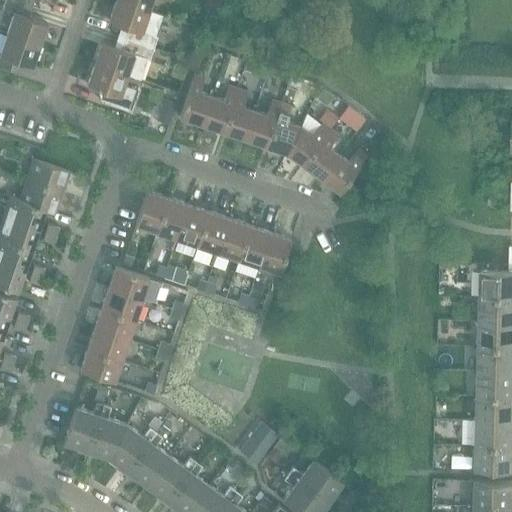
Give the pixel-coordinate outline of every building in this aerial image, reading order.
[(28,16),(32,5),(18,0),(3,0),(1,7),(13,12),(6,32),(39,43),(46,22),(28,16)] [(161,13),(149,9),(123,0),(115,0),(109,19),(127,25),(123,36),(154,46),(158,35),(154,34),(161,13)] [(123,0),(149,9),(152,0),(123,0)] [(32,65),(39,43),(6,32),(0,50),(0,66),(10,70),(14,58),(32,65)] [(151,58),(154,46),(123,36),(119,47),(102,41),(95,62),(127,73),(141,77),(148,57),(151,58)] [(124,84),(127,73),(95,62),(88,83),(105,89),(101,101),(128,110),(135,88),(124,84)] [(201,123),(211,94),(199,90),(204,75),(194,72),(179,116),(201,123)] [(222,131),(237,86),(228,83),(223,98),(211,94),(201,123),(222,131)] [(244,138),(254,108),(242,104),(247,90),(237,86),(222,131),(244,138)] [(265,145),(280,101),(271,98),(266,112),(254,108),(244,138),(265,145)] [(285,152),(299,124),(286,119),(290,104),(280,101),(265,145),(285,152)] [(354,107),(349,103),(344,109),(348,113),(354,107)] [(301,164),(330,126),(322,120),(312,133),(299,124),(285,152),(301,164)] [(320,177),(338,153),(328,145),(338,132),(330,126),(301,164),(320,177)] [(338,153),(320,177),(339,192),(367,154),(374,145),(366,139),(359,148),(358,147),(348,160),(338,153)] [(26,178),(62,190),(69,169),(33,157),(26,178)] [(55,211),(62,190),(26,178),(19,198),(45,207),(45,208),(55,211)] [(155,229),(167,195),(146,188),(135,222),(155,229)] [(19,198),(9,195),(2,216),(38,228),(45,208),(45,207),(19,198)] [(176,236),(187,202),(167,195),(155,229),(176,236)] [(196,243),(208,209),(187,202),(176,236),(196,243)] [(217,250),(229,216),(208,209),(196,243),(217,250)] [(0,237),(31,248),(38,228),(2,216),(0,222),(0,237)] [(238,257),(249,223),(229,216),(217,250),(238,257)] [(44,230),(56,234),(59,226),(46,222),(44,230)] [(258,264),(270,230),(249,223),(238,257),(258,264)] [(53,241),(56,234),(44,230),(41,237),(53,241)] [(270,230),(258,264),(279,271),(290,237),(270,230)] [(0,260),(24,269),(31,248),(0,237),(0,260)] [(132,254),(124,251),(121,260),(129,263),(132,254)] [(0,283),(18,289),(24,269),(0,260),(0,283)] [(29,270),(42,275),(45,267),(32,262),(29,270)] [(108,285),(142,297),(149,276),(115,264),(108,285)] [(162,275),(165,267),(157,264),(154,272),(162,275)] [(165,267),(162,275),(170,278),(174,269),(165,267)] [(511,269),(508,269),(481,268),(480,293),(511,294),(511,269)] [(39,283),(42,275),(29,270),(27,278),(39,283)] [(209,274),(207,280),(204,289),(212,292),(215,283),(213,282),(216,276),(209,274)] [(204,289),(207,280),(198,277),(195,286),(204,289)] [(135,317),(142,297),(108,285),(101,306),(135,317)] [(0,312),(9,316),(16,295),(0,290),(0,312)] [(245,303),(248,294),(239,291),(235,300),(245,303)] [(511,318),(511,294),(480,293),(480,318),(511,318)] [(248,294),(245,303),(253,306),(256,297),(248,294)] [(170,306),(180,310),(183,302),(173,298),(170,306)] [(128,338),(135,317),(101,306),(94,326),(128,338)] [(177,318),(180,310),(170,306),(168,315),(177,318)] [(14,318),(27,322),(29,314),(17,310),(14,318)] [(0,335),(2,336),(9,316),(0,312),(0,335)] [(24,330),(27,322),(14,318),(12,326),(24,330)] [(511,343),(511,318),(480,318),(479,343),(511,343)] [(121,359),(128,338),(94,326),(87,347),(121,359)] [(157,348),(166,351),(169,342),(160,339),(157,348)] [(511,368),(511,343),(479,343),(478,368),(511,368)] [(114,379),(121,359),(87,347),(80,368),(114,379)] [(164,359),(166,351),(157,348),(154,356),(164,359)] [(0,359),(13,363),(15,355),(3,351),(0,359)] [(0,367),(10,371),(13,363),(0,359),(0,358),(0,367)] [(511,393),(511,368),(478,368),(477,393),(511,393)] [(137,387),(152,392),(155,384),(140,379),(137,387)] [(88,450),(104,403),(101,402),(105,390),(96,387),(92,399),(96,400),(92,410),(75,404),(62,441),(88,450)] [(511,418),(511,393),(477,393),(477,417),(511,418)] [(108,456),(126,422),(106,415),(110,405),(104,403),(88,450),(108,456)] [(511,443),(511,418),(477,417),(476,442),(511,443)] [(245,439),(262,452),(277,432),(260,419),(245,439)] [(125,469),(154,429),(148,425),(142,434),(126,422),(108,456),(125,469)] [(145,484),(168,453),(154,442),(160,434),(154,429),(125,469),(145,484)] [(256,461),(262,452),(245,439),(238,449),(240,449),(256,461)] [(511,468),(511,443),(476,442),(475,467),(511,468)] [(166,499),(195,459),(189,455),(182,463),(168,453),(145,484),(166,499)] [(288,470),(327,499),(342,479),(312,457),(301,471),(292,464),(288,470)] [(183,511),(187,511),(209,483),(195,472),(201,464),(195,459),(166,499),(183,511)] [(301,511),(317,511),(327,499),(288,470),(283,476),(292,483),(281,497),(301,511)] [(474,503),(511,503),(511,478),(475,477),(474,503)] [(218,511),(235,489),(229,484),(223,493),(209,483),(187,511),(218,511)] [(248,511),(235,502),(241,493),(235,489),(218,511),(248,511)] [(278,511),(283,506),(277,502),(269,511),(278,511)] [(511,511),(511,503),(474,503),(473,511),(511,511)]
